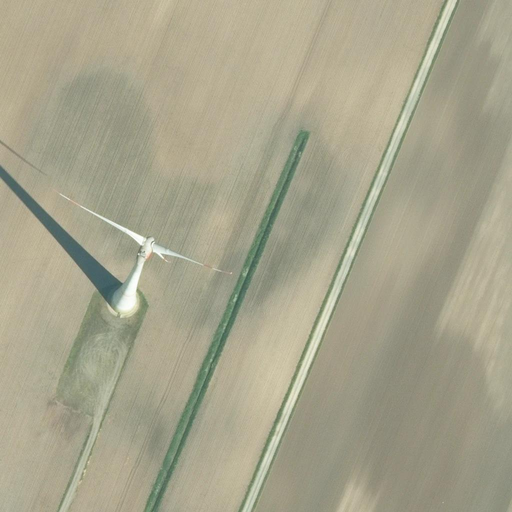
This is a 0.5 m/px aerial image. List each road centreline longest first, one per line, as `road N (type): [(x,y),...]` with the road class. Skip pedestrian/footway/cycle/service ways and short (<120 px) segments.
road 1 (track): [(448,0),(246,511)]
road 2 (track): [(61,511),(132,329)]
